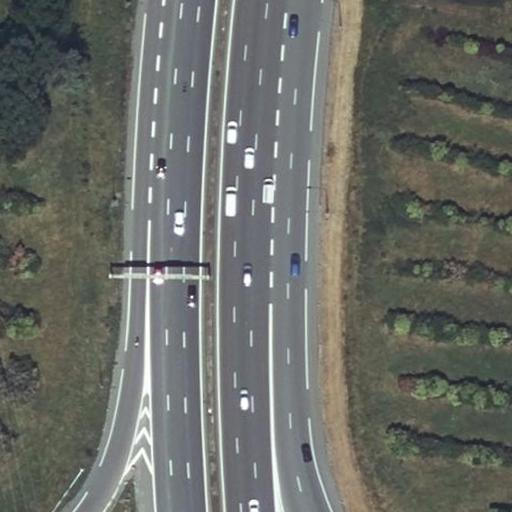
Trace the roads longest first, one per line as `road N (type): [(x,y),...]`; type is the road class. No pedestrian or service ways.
road 1 (motorway): [(184,75),(127,419),(89,511)]
road 2 (motorway): [(184,75),(175,331),(183,511)]
road 3 (motorway): [(307,511),(250,101)]
road 4 (motorway): [(250,511),(242,305),(250,101)]
